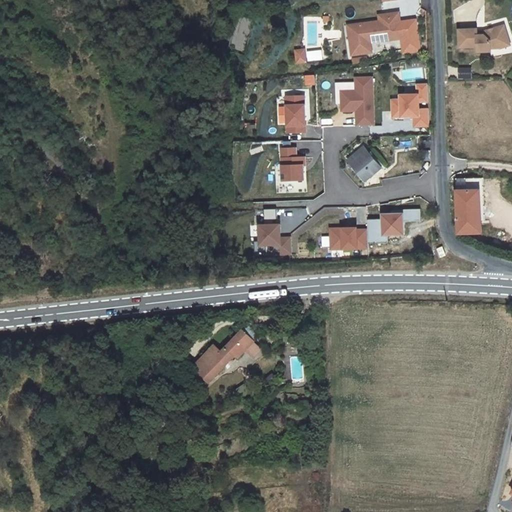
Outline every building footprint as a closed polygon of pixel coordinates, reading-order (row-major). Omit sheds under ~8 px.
[(361,38),(350,39),(352,55),(372,52),(371,42),(402,38),(399,13),(383,15),(384,20),(380,21),(359,24),(361,38)] [(359,24),(348,25),(350,39),(361,38),(359,24)] [(510,45),(504,26),(497,28),(503,30),(505,39),(499,41),(500,48),(510,45)] [(500,48),(499,41),(505,39),(503,30),(497,28),(485,32),(485,35),(478,36),(477,32),(477,29),(459,30),(460,47),(477,47),(478,52),(491,51),(491,49),(500,48)] [(322,49),(296,51),(297,61),(323,60),(322,49)] [(287,51),(278,52),(279,64),(288,63),(287,51)] [(357,110),(357,126),(358,126),(374,126),(373,78),(357,78),(357,91),(342,91),(343,111),(357,110)] [(429,103),(429,93),(418,93),(419,95),(401,96),(402,100),(393,101),(393,118),(415,117),(415,127),(430,126),(430,109),(420,109),(419,103),(429,103)] [(287,97),(269,97),(270,134),(288,133),(287,97)] [(296,148),(282,149),(283,181),(304,180),(303,166),(305,165),(305,157),(296,158),(296,148)] [(363,148),(348,160),(364,179),(379,167),(363,148)] [(431,165),(427,162),(423,168),(427,171),(431,165)] [(481,190),(457,191),(458,234),(482,233),(481,190)] [(265,225),(259,234),(259,242),(253,242),(254,253),(266,252),(266,245),(280,245),(280,255),(291,254),(291,238),(282,238),(280,238),(280,233),(282,233),(282,224),(276,225),(276,221),(279,221),(279,209),(266,209),(266,225),(265,225)] [(367,220),(368,230),(368,244),(388,243),(388,236),(404,235),(404,222),(421,221),(420,210),(403,210),(403,214),(382,215),(382,220),(367,220)] [(368,244),(368,230),(357,230),(357,229),(331,229),(331,250),(368,249),(368,244)] [(257,335),(260,333),(250,325),(248,327),(257,335)] [(220,353),(214,346),(192,367),(208,383),(236,354),(241,349),(244,352),(246,350),(254,342),(253,341),(258,336),(257,336),(257,335),(248,327),(244,331),(243,330),(220,353)] [(254,342),(246,350),(253,357),(261,348),(254,342)] [(239,358),(244,352),(241,349),(236,354),(239,358)] [(244,386),(236,391),(240,398),(248,393),(244,386)]
